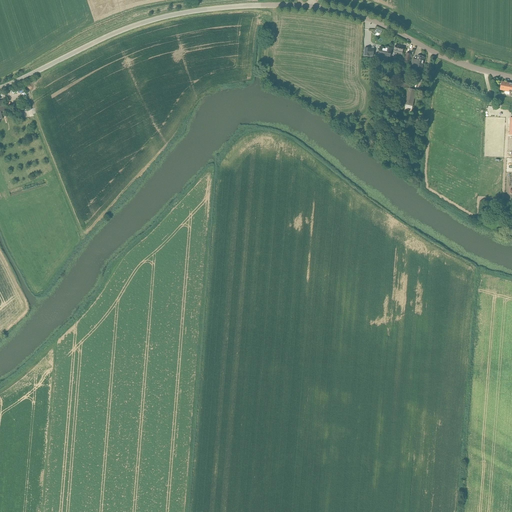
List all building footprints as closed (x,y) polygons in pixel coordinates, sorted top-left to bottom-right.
[(402,53),(404,47),(396,45),(394,51),(402,53)] [(380,47),(378,54),(390,57),(391,51),(392,48),(385,47),(385,48),(380,47)] [(371,48),(365,48),(364,56),(373,56),(374,49),(370,48),(371,48)] [(422,70),(425,57),(418,56),(416,62),(413,61),(411,67),(415,68),(422,70)] [(376,91),(384,86),(378,78),(371,83),(376,91)] [(511,92),(511,83),(502,81),(500,90),(511,92)] [(416,90),(410,89),(411,84),(402,82),(401,87),(408,89),(404,107),(412,109),(416,90)]
